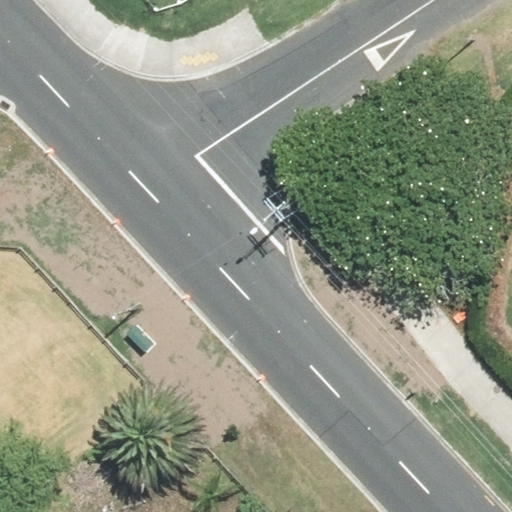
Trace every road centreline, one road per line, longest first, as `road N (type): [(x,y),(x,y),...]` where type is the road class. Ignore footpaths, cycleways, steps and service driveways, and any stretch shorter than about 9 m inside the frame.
road 1 (unclassified): [(449,511),(150,188)]
road 2 (unclassified): [(150,188),(442,0)]
road 3 (unclassified): [(150,188),(0,55)]
